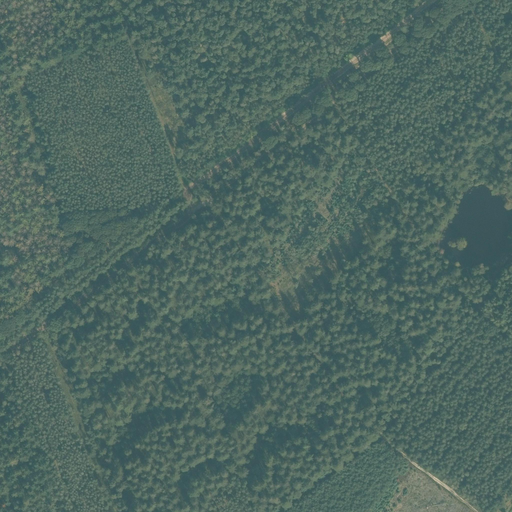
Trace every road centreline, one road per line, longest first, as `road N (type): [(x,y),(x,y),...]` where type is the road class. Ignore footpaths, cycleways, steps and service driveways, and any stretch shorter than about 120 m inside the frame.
road 1 (track): [(193,209),(186,189),(428,0)]
road 2 (track): [(205,199),(454,0)]
road 3 (track): [(0,63),(51,202),(142,199),(193,209)]
road 4 (track): [(375,435),(205,199)]
road 5 (track): [(255,511),(127,262)]
road 6 (track): [(474,310),(329,100)]
road 7 (track): [(0,355),(193,209)]
road 8 (track): [(113,0),(186,189)]
road 9 (track): [(474,310),(375,435)]
road 10 (track): [(375,435),(272,511)]
road 11 (track): [(375,435),(470,511)]
